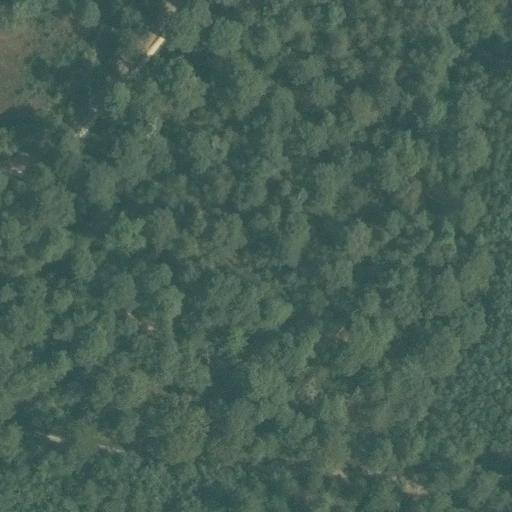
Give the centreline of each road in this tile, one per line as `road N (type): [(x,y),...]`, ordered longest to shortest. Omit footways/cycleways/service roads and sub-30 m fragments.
road 1 (track): [(421,475),(288,490),(109,467),(0,440)]
road 2 (track): [(0,163),(69,125),(181,0)]
